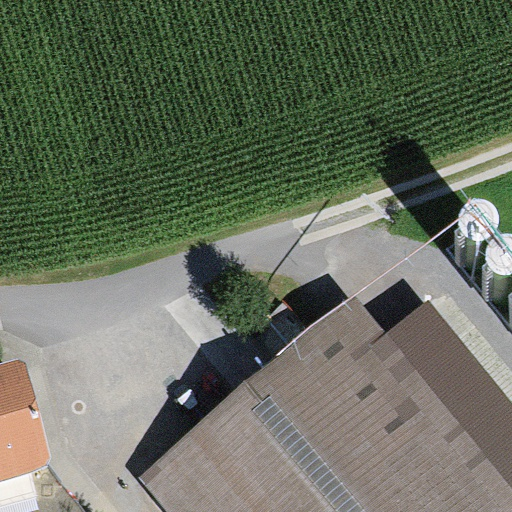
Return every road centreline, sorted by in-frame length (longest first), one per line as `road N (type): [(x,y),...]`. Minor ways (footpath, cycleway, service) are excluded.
road 1 (residential): [(0,308),(167,276),(376,207)]
road 2 (track): [(376,207),(511,153)]
